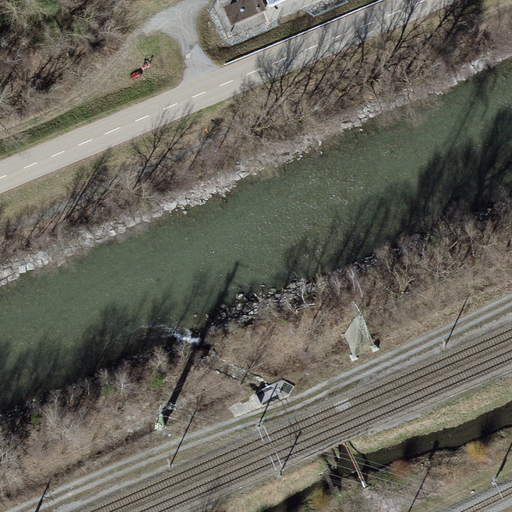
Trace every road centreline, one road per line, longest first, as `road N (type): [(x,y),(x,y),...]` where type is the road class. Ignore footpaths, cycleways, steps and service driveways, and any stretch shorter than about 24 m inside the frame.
road 1 (track): [(26,511),(511,301)]
road 2 (unclassified): [(418,0),(0,174)]
